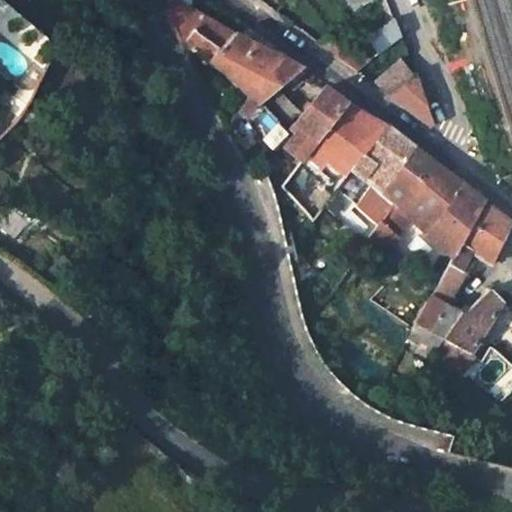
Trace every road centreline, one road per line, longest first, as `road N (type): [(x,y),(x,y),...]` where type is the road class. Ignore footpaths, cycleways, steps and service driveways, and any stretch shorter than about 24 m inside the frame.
road 1 (tertiary): [(143,0),(241,198),(279,344),(305,394),(365,443),(511,492)]
road 2 (unclassified): [(386,511),(246,483),(213,466),(140,413),(69,324),(0,267)]
road 3 (residential): [(229,0),(458,166)]
road 4 (residential): [(458,166),(406,0)]
